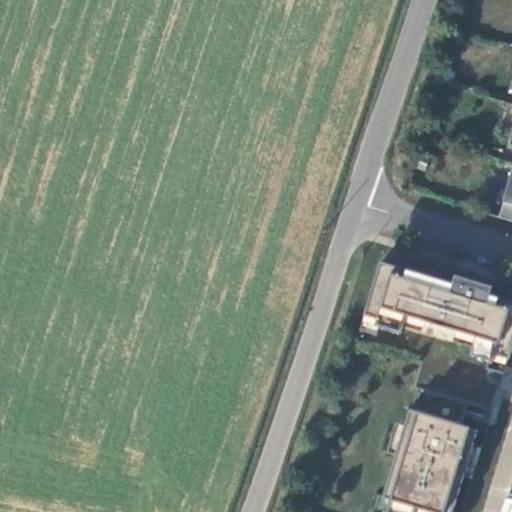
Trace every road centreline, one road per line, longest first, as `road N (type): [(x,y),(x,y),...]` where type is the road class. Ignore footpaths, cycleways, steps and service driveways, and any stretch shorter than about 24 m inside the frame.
road 1 (unclassified): [(251,511),(358,204)]
road 2 (unclassified): [(358,204),(426,0)]
road 3 (residential): [(511,250),(358,204)]
